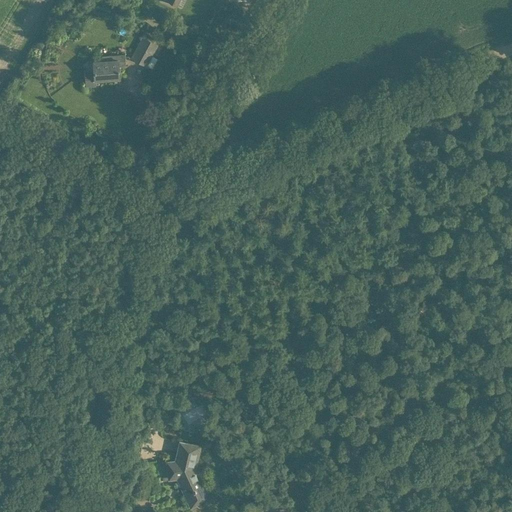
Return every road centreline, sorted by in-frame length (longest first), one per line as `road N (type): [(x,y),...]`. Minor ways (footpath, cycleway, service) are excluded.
road 1 (track): [(511,55),(156,205)]
road 2 (track): [(81,511),(128,243),(156,205)]
road 3 (track): [(156,205),(276,0)]
road 4 (track): [(156,205),(0,111)]
